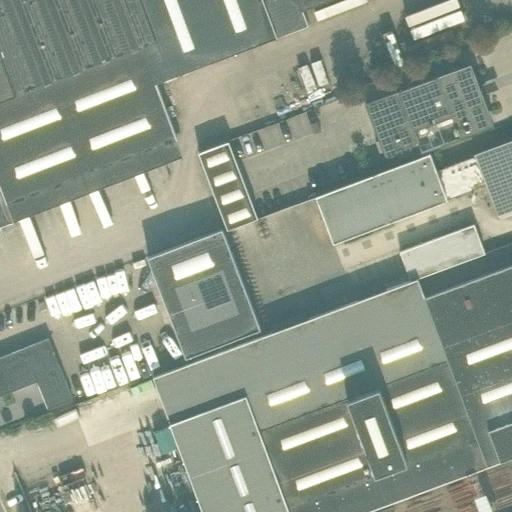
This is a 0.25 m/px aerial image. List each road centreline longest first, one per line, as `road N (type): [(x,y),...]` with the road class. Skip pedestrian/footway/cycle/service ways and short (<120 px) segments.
road 1 (unknown): [(0,281),(142,223),(169,192),(208,110),(244,78),(422,0)]
road 2 (unknown): [(511,225),(474,211),(447,214),(271,289)]
